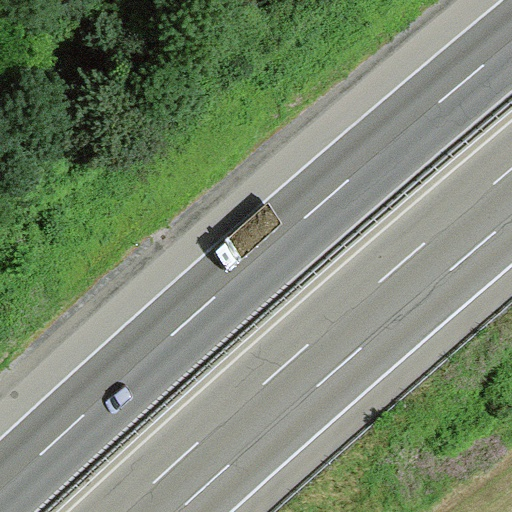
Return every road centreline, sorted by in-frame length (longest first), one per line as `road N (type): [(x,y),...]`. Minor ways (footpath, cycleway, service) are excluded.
road 1 (motorway): [(511,41),(0,492)]
road 2 (motorway): [(149,511),(511,193)]
